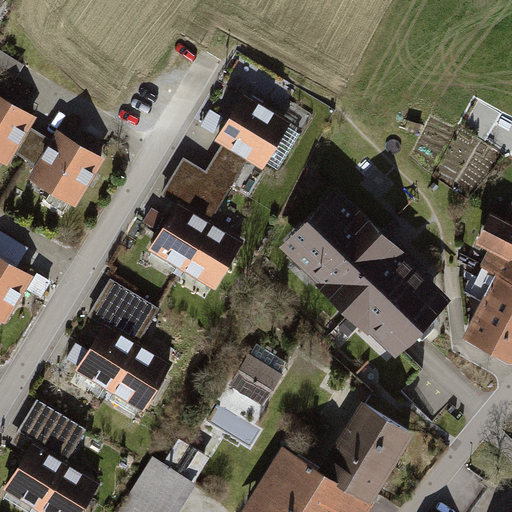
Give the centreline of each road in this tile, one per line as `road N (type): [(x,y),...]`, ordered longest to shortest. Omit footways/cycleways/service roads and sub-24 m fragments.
road 1 (residential): [(210,58),(0,405)]
road 2 (residential): [(414,511),(511,392)]
